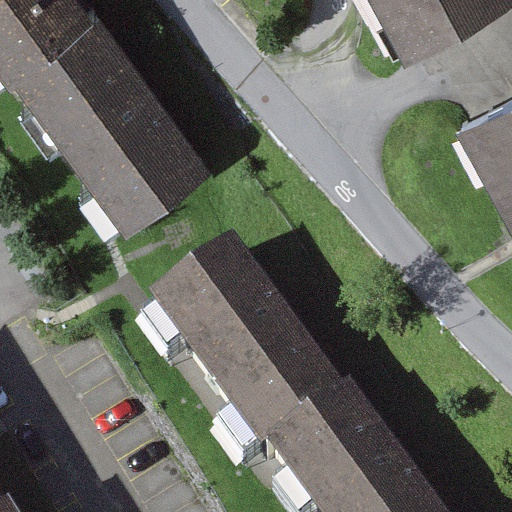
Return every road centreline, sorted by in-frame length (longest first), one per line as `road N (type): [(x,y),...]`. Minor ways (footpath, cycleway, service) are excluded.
road 1 (residential): [(302,132),(511,359)]
road 2 (residential): [(0,322),(113,511)]
road 3 (residential): [(187,0),(302,132)]
road 4 (residential): [(302,132),(332,0)]
